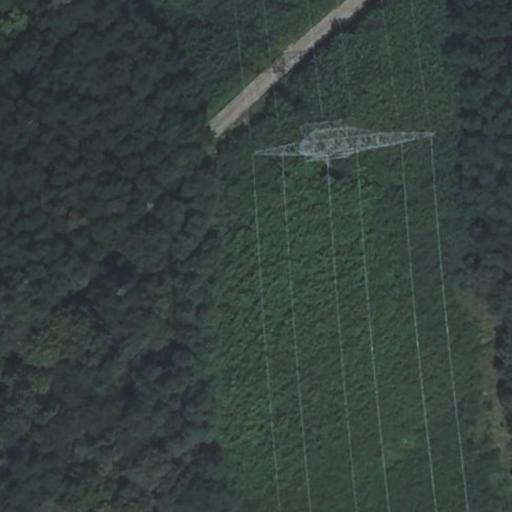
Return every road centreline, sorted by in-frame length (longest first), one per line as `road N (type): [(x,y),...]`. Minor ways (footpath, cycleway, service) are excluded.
road 1 (unclassified): [(362,0),(230,112),(0,356)]
road 2 (track): [(230,112),(260,153),(288,171),(388,180),(436,174),(470,157),(511,112)]
